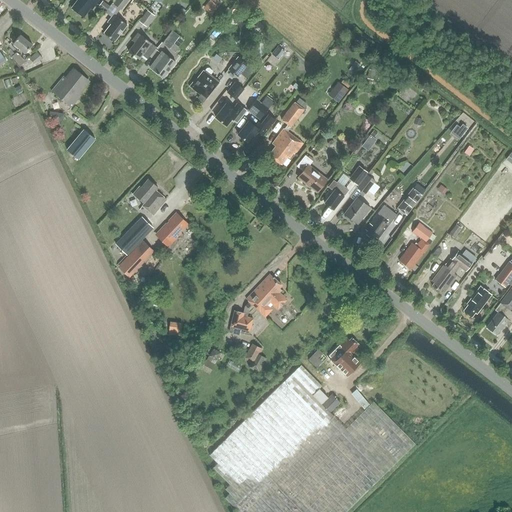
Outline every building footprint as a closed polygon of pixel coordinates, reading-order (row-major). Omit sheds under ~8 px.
[(83,18),(90,9),(92,10),(99,0),(77,0),(71,8),(83,18)] [(115,0),(113,3),(121,9),(128,0),(115,0)] [(211,14),(218,6),(217,5),(220,1),(217,0),(211,0),(211,1),(210,0),(209,0),(203,8),(211,14)] [(106,11),(109,6),(102,1),(99,6),(106,11)] [(105,13),(112,17),(108,22),(111,24),(104,33),(114,41),(127,24),(116,15),(120,10),(112,4),(105,13)] [(147,10),(138,21),(145,27),(154,16),(147,10)] [(171,30),(162,43),(169,49),(179,36),(171,30)] [(139,60),(142,55),(147,58),(156,47),(138,33),(132,41),(135,43),(128,52),(139,60)] [(13,44),(25,53),(32,45),(20,35),(13,44)] [(279,60),(285,52),(278,46),(271,54),(279,60)] [(41,58),(36,51),(29,57),(34,64),(41,58)] [(163,78),(176,61),(163,51),(150,68),(163,78)] [(17,52),(11,56),(18,66),(24,62),(17,52)] [(237,57),(227,69),(238,77),(240,74),(247,64),(245,63),(237,57)] [(219,81),(210,74),(212,73),(211,70),(208,68),(206,68),(203,71),(196,80),(195,79),(189,87),(196,92),(197,91),(201,94),(198,98),(203,102),(219,81)] [(88,81),(81,75),(75,70),(66,80),(63,77),(51,91),(61,100),(71,108),(80,96),(79,95),(84,88),(83,87),(88,81)] [(234,82),(226,92),(235,100),(244,89),(234,82)] [(338,103),(348,90),(338,82),(328,95),(338,103)] [(257,100),(248,111),(259,120),(268,109),(257,100)] [(287,125),(284,130),(283,129),(272,144),(275,147),(269,155),(281,165),(287,157),(290,159),(293,154),(295,155),(303,144),(287,132),(291,127),(291,128),(305,110),(294,102),(281,120),(287,125)] [(226,104),(215,118),(226,126),(231,119),(237,123),(246,112),(237,105),(233,109),(226,104)] [(50,111),(48,119),(62,121),(63,114),(50,111)] [(258,131),(263,135),(275,120),(268,115),(261,124),(259,123),(256,127),(249,121),(238,135),(249,143),(258,131)] [(456,125),(451,132),(460,139),(468,128),(462,124),(460,128),(456,125)] [(77,159),(94,139),(82,129),(65,150),(77,159)] [(370,136),(365,142),(371,147),(376,141),(370,136)] [(473,149),(468,145),(463,153),(468,156),(473,149)] [(317,192),(328,178),(310,165),(313,161),(306,155),(297,166),(304,171),(298,178),(317,192)] [(368,173),(359,166),(349,179),(357,186),(368,173)] [(365,195),(374,183),(375,181),(367,175),(357,188),(365,195)] [(142,206),(153,215),(166,200),(155,191),(158,188),(148,180),(141,188),(139,187),(133,195),(144,204),(142,206)] [(333,210),(347,192),(345,191),(347,188),(337,181),(331,189),(333,191),(324,203),(333,210)] [(440,184),(436,189),(443,194),(447,189),(440,184)] [(407,216),(422,196),(413,188),(412,188),(397,208),(406,215),(407,216)] [(357,224),(370,207),(357,198),(344,215),(357,224)] [(374,211),(377,213),(383,205),(380,202),(374,211)] [(384,205),(365,230),(368,232),(365,235),(373,240),(375,238),(378,239),(396,215),(384,205)] [(188,224),(176,213),(155,235),(168,247),(181,233),(180,232),(188,224)] [(114,246),(126,257),(153,228),(142,217),(114,246)] [(411,270),(425,252),(436,237),(432,234),(433,233),(419,223),(413,231),(422,238),(417,246),(413,243),(399,261),(411,270)] [(455,224),(452,228),(458,232),(461,228),(455,224)] [(132,275),(154,252),(154,251),(148,246),(143,241),(117,268),(129,279),(130,277),(132,275)] [(437,249),(432,255),(437,259),(442,253),(437,249)] [(462,255),(472,263),(476,258),(465,251),(462,255)] [(466,271),(472,263),(462,255),(457,252),(452,260),(451,259),(445,267),(443,266),(432,282),(434,283),(432,286),(440,292),(442,289),(445,292),(457,276),(451,272),(457,264),(466,271)] [(511,279),(511,263),(509,262),(509,261),(495,280),(504,288),(505,288),(508,284),(511,279)] [(279,293),(281,291),(279,289),(282,286),(270,275),(246,299),(249,302),(245,307),(243,313),(234,311),(231,327),(250,332),(253,319),(247,317),(249,309),(252,305),(261,314),(268,306),(270,308),(272,305),(278,310),(287,300),(279,293)] [(472,317),(475,312),(477,314),(492,294),(481,286),(468,304),(468,305),(464,311),(472,317)] [(511,313),(509,311),(511,307),(511,286),(495,309),(498,312),(486,328),(497,336),(509,320),(511,322),(511,313)] [(180,336),(181,323),(169,321),(167,334),(180,336)] [(347,338),(328,357),(347,376),(360,363),(352,355),(358,349),(356,347),(358,345),(352,338),(349,341),(347,338)] [(251,343),(243,360),(250,363),(248,367),(259,373),(266,359),(258,355),(261,348),(251,343)] [(212,349),(210,348),(209,350),(208,349),(207,352),(208,352),(207,354),(209,355),(208,356),(217,361),(221,353),(213,348),(212,349)] [(316,368),(326,358),(317,349),(307,360),(316,368)] [(202,358),(197,368),(209,375),(214,365),(202,358)] [(292,374),(312,394),(319,388),(321,386),(300,366),(292,374)] [(292,374),(209,456),(217,464),(212,468),(229,485),(225,490),(229,494),(225,498),(237,511),(236,511),(346,511),(415,444),(373,402),(346,429),(330,413),(312,395),(292,374)] [(312,394),(312,395),(330,413),(340,402),(332,395),(328,398),(319,388),(312,394)]
